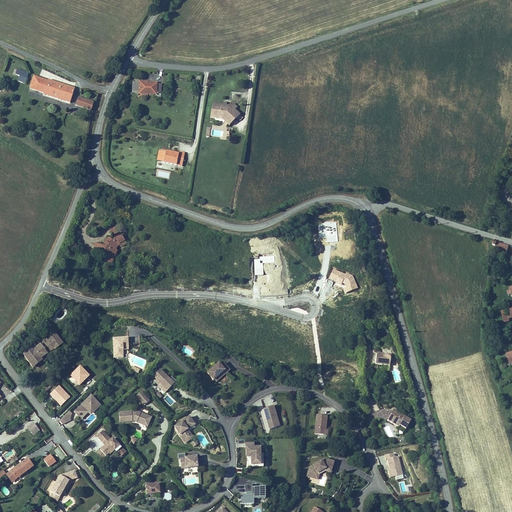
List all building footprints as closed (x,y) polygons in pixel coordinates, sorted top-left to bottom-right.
[(18,85),(26,87),(30,75),(17,71),(15,77),(20,78),(19,81),(18,80),(17,83),(19,83),(18,85)] [(79,91),(35,77),(30,92),(74,106),(79,91)] [(138,97),(139,85),(131,85),(131,97),(138,97)] [(160,102),(161,87),(139,85),(138,97),(153,98),(153,101),(160,102)] [(96,112),(100,101),(93,99),(92,101),(89,100),(90,98),(85,97),(81,107),(96,112)] [(218,118),(226,119),(230,123),(235,119),(237,122),(241,119),(237,114),(239,112),(235,107),(233,110),(228,109),(228,110),(225,109),(226,108),(214,106),(211,120),(217,121),(218,118)] [(218,118),(217,121),(224,122),(230,129),(237,122),(235,119),(230,123),(226,119),(218,118)] [(162,165),(165,154),(158,153),(156,164),(162,165)] [(181,169),(184,156),(178,154),(177,157),(165,154),(162,165),(181,169)] [(108,242),(106,246),(96,242),(93,250),(114,259),(118,250),(116,249),(120,246),(121,247),(127,244),(117,226),(120,225),(118,221),(114,223),(115,226),(110,228),(115,237),(112,239),(110,236),(106,239),(108,242)] [(511,244),(500,241),(500,246),(503,246),(502,251),(510,253),(511,252),(511,244)] [(34,344),(23,352),(30,364),(41,356),(43,359),(51,353),(50,350),(54,348),(55,349),(63,343),(54,331),(46,336),(48,341),(37,349),(34,344)] [(48,341),(46,336),(34,344),(37,349),(48,341)] [(127,338),(113,338),(114,357),(123,357),(123,349),(128,349),(127,338)] [(375,364),(389,366),(390,355),(376,353),(375,364)] [(41,356),(30,364),(33,368),(44,361),(43,359),(41,356)] [(226,370),(220,362),(207,373),(213,381),(226,370)] [(70,375),(80,385),(90,376),(80,366),(70,375)] [(167,391),(177,382),(172,377),(169,379),(161,370),(154,376),(161,384),(167,391)] [(228,372),(225,375),(232,381),(235,378),(228,372)] [(61,406),(70,397),(59,386),(50,395),(61,406)] [(144,405),(150,401),(141,392),(136,396),(144,405)] [(93,413),(102,405),(91,395),(73,411),(81,420),(88,413),(91,411),(93,413)] [(270,428),(277,426),(275,420),(278,419),(274,405),(265,408),(270,428)] [(411,420),(393,410),(387,420),(399,427),(400,426),(405,429),(411,420)] [(69,411),(60,421),(62,425),(71,416),(72,414),(69,411)] [(148,427),(152,417),(137,411),(119,412),(120,423),(133,422),(133,419),(135,419),(138,420),(137,422),(148,427)] [(314,434),(323,434),(323,429),(326,429),(327,415),(316,414),(314,434)] [(71,416),(62,425),(71,420),(71,416)] [(185,444),(193,439),(186,429),(195,423),(190,416),(174,426),(178,432),(177,433),(185,444)] [(33,423),(28,427),(34,435),(40,431),(33,423)] [(189,429),(196,425),(195,423),(186,429),(193,439),(194,438),(189,429)] [(117,452),(122,448),(113,438),(111,440),(103,431),(98,437),(103,443),(104,442),(107,444),(100,450),(106,457),(109,453),(111,455),(115,450),(117,452)] [(137,439),(131,436),(129,442),(135,444),(137,439)] [(251,463),(262,463),(262,454),(262,446),(255,446),(255,443),(245,443),(245,447),(246,447),(247,457),(251,457),(251,463)] [(53,450),(62,460),(67,455),(58,446),(53,450)] [(127,452),(122,448),(117,452),(122,457),(127,452)] [(326,448),(311,456),(309,463),(318,466),(319,462),(327,459),(332,461),(335,451),(326,448)] [(104,459),(106,457),(100,450),(98,453),(104,459)] [(389,478),(402,476),(398,456),(395,457),(394,453),(385,455),(386,459),(388,459),(390,470),(388,471),(389,478)] [(49,467),(56,461),(51,454),(44,460),(49,467)] [(262,463),(251,463),(251,465),(264,465),(263,454),(262,454),(262,463)] [(182,468),(199,467),(198,457),(185,458),(181,458),(182,468)] [(23,474),(34,467),(28,459),(10,471),(14,477),(22,472),(23,474)] [(318,466),(309,463),(308,466),(319,469),(321,463),(326,460),(332,462),(332,461),(327,459),(319,462),(318,466)] [(7,473),(14,467),(12,464),(5,470),(7,473)] [(60,476),(51,492),(52,492),(60,497),(70,481),(78,478),(75,470),(60,476)] [(14,477),(10,471),(5,475),(11,483),(16,479),(14,477)] [(147,496),(161,494),(160,483),(146,485),(147,496)] [(241,496),(241,504),(254,504),(254,499),(266,499),(266,493),(267,493),(267,491),(266,491),(266,488),(252,488),(252,485),(245,485),(245,496),(241,496)] [(58,502),(60,497),(52,492),(49,497),(58,502)]
